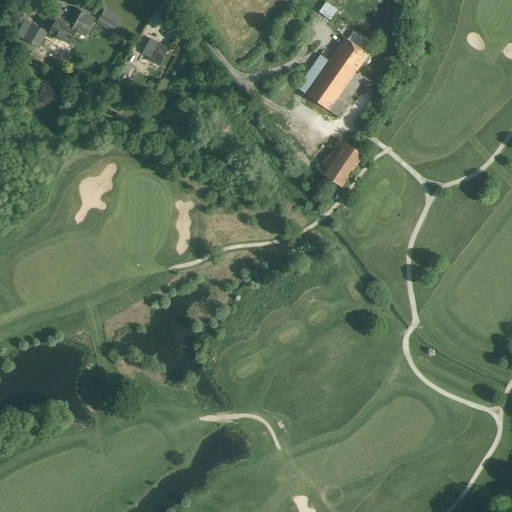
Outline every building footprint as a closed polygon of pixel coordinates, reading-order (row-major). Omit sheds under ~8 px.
[(320,12),(333,20),(340,9),(328,1),(320,12)] [(69,24),(57,17),(49,33),(70,44),(73,37),(74,38),(75,36),(74,36),(78,29),(79,27),(88,32),(95,19),(86,14),(77,9),(69,24)] [(117,25),(102,15),(97,21),(112,32),(117,25)] [(376,22),(376,33),(391,33),(391,23),(376,22)] [(41,29),(34,25),(28,35),(35,39),(41,29)] [(41,29),(35,39),(40,42),(46,31),(41,29)] [(35,39),(28,35),(25,40),(37,47),(40,42),(35,39)] [(368,55),(345,38),(333,55),(357,71),(357,70),(368,55)] [(168,49),(150,40),(151,39),(150,39),(143,53),(150,57),(148,60),(159,66),(160,63),(161,63),(168,49)] [(320,55),(297,88),(306,94),(329,61),(320,55)] [(329,61),(306,94),(337,116),(365,76),(357,70),(357,71),(333,55),(329,61)] [(134,69),(126,65),(121,73),(126,76),(130,78),(134,69)] [(126,76),(121,73),(118,79),(123,82),(126,76)] [(362,155),(339,139),(328,154),(351,171),(362,155)] [(351,171),(328,154),(317,170),(340,186),(351,171)]
